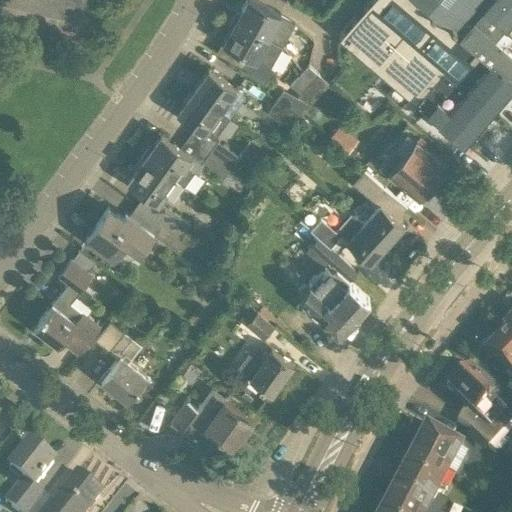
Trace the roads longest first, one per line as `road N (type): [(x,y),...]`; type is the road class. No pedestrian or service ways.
road 1 (secondary): [(303,511),(394,338),(511,195)]
road 2 (residential): [(0,281),(195,0)]
road 3 (residential): [(146,469),(0,357)]
